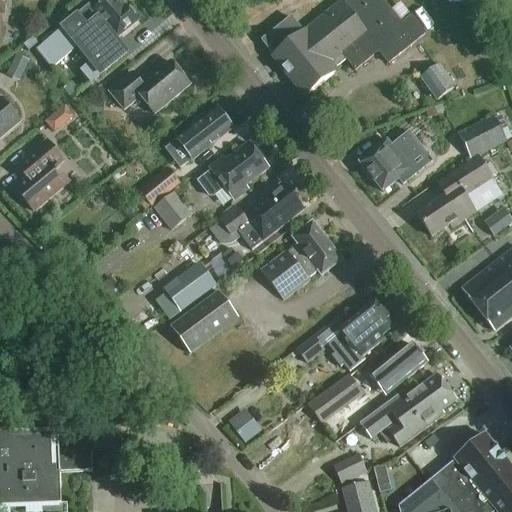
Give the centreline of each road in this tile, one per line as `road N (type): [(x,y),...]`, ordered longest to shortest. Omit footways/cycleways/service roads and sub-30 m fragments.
road 1 (tertiary): [(511,408),(180,0)]
road 2 (residential): [(270,511),(206,429),(0,222)]
